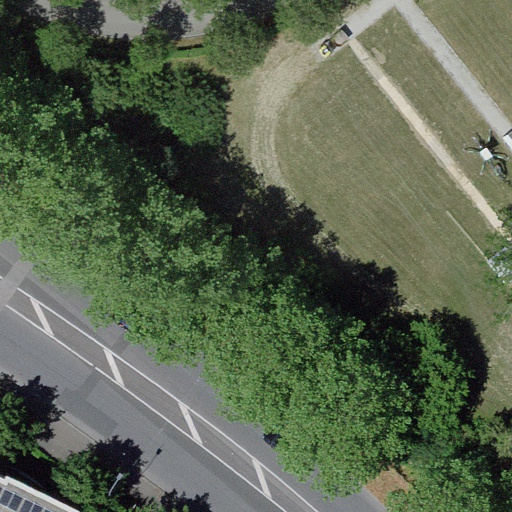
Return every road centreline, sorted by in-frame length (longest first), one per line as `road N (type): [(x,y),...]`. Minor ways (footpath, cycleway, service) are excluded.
road 1 (secondary): [(329,511),(278,450),(48,266)]
road 2 (secondary): [(0,341),(268,511)]
